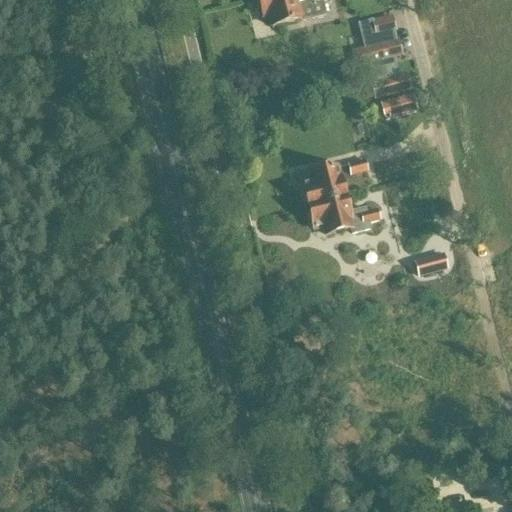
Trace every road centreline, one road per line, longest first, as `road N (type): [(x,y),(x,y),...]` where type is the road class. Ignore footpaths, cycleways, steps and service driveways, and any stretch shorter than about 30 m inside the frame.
road 1 (primary): [(258,511),(132,0)]
road 2 (residential): [(511,423),(401,0)]
